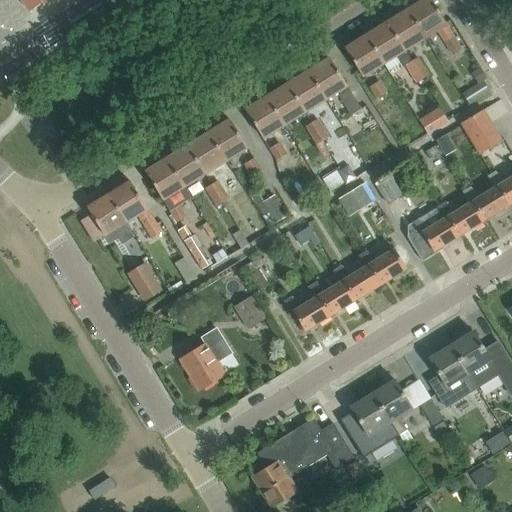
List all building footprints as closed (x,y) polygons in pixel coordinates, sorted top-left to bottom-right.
[(19,0),(29,12),(45,0),(19,0)] [(452,36),(446,26),(430,0),(427,0),(408,11),(425,39),(437,32),(443,41),(451,55),(460,50),(452,36)] [(405,51),(425,39),(408,11),(388,24),(394,35),(404,52),(405,51)] [(411,62),(405,51),(404,52),(394,35),(388,24),(366,36),(373,47),(383,64),(395,57),(402,67),(405,65),(411,75),(423,68),(417,58),(411,62)] [(362,77),(383,64),(373,47),(366,36),(345,49),(362,77)] [(354,99),(347,87),(331,60),(309,73),(326,100),(337,94),(350,117),(361,111),(354,99)] [(423,68),(411,75),(416,84),(428,77),(423,68)] [(305,113),(326,100),(309,73),(288,85),(305,113)] [(377,100),(386,95),(378,82),(369,88),(377,100)] [(483,82),(463,95),(468,105),(489,92),(483,82)] [(284,126),(305,113),(288,85),(267,98),(284,126)] [(262,139),(284,126),(267,98),(245,111),(262,139)] [(353,120),(364,136),(378,127),(368,110),(353,120)] [(483,112),(461,126),(480,157),(502,143),(483,112)] [(312,137),(323,129),(317,120),(306,127),(312,137)] [(208,134),(225,162),(246,149),(229,121),(208,134)] [(323,129),(312,137),(317,145),(329,138),(323,129)] [(204,175),(225,162),(208,134),(187,147),(204,175)] [(278,144),(270,149),(277,161),(286,156),(278,144)] [(183,188),(184,187),(204,175),(187,147),(166,160),(183,188)] [(252,177),(261,171),(253,159),(244,165),(252,177)] [(166,160),(145,173),(162,201),(162,200),(169,211),(176,223),(186,217),(179,206),(191,199),(184,187),(183,188),(166,160)] [(291,193),(300,188),(291,172),(282,177),(291,193)] [(497,187),(508,206),(511,203),(511,178),(506,182),(496,172),(488,177),(495,189),(497,187)] [(374,185),(386,206),(403,196),(389,175),(374,185)] [(211,198),(223,191),(217,182),(205,189),(211,198)] [(130,183),(108,196),(125,223),(138,216),(144,227),(151,238),(160,233),(153,221),(154,221),(147,210),(130,183)] [(483,222),(508,206),(497,187),(495,189),(480,198),(470,188),(462,193),(469,204),(472,203),(483,222)] [(217,207),(228,200),(223,191),(211,198),(217,207)] [(268,227),(278,221),(286,216),(274,195),(262,202),(258,194),(251,198),(268,227)] [(103,236),(125,223),(108,196),(87,209),(103,236)] [(472,203),(469,204),(455,213),(446,202),(437,208),(444,220),(446,218),(458,237),(483,222),(472,203)] [(446,218),(444,220),(429,229),(421,218),(412,224),(412,223),(407,227),(407,238),(422,262),(442,250),(441,248),(458,237),(446,218)] [(185,226),(177,231),(201,270),(212,263),(194,235),(191,237),(185,226)] [(369,266),(381,285),(407,269),(395,250),(376,262),(367,252),(358,257),(365,268),(369,266)] [(144,302),(147,301),(162,291),(145,263),(127,274),(144,302)] [(355,301),(381,285),(369,266),(365,268),(350,277),(342,267),(333,272),(340,284),(344,281),(355,301)] [(270,288),(266,283),(259,271),(248,277),(259,295),(270,288)] [(330,316),(355,301),(344,281),(340,284),(326,292),(317,282),(308,288),(315,299),(319,296),(330,316)] [(305,331),(330,316),(319,296),(315,299),(301,308),(292,298),(283,304),(291,314),(294,313),(305,331)] [(235,307),(249,330),(266,319),(252,297),(235,307)] [(225,374),(217,362),(231,353),(216,330),(202,338),(205,344),(179,361),(198,391),(225,374)] [(511,394),(511,367),(497,343),(484,351),(479,343),(472,332),(450,345),(457,356),(476,387),(476,388),(497,375),(510,396),(511,394)] [(476,387),(457,356),(450,345),(429,359),(447,388),(458,381),(466,393),(476,387)] [(372,394),(397,435),(406,430),(398,417),(412,409),(394,380),(372,394)] [(314,389),(306,393),(317,414),(325,409),(314,389)] [(398,437),(397,435),(372,394),(350,407),(352,411),(339,419),(363,458),(398,437)] [(439,437),(448,431),(428,398),(419,404),(439,437)] [(269,467),(253,478),(271,508),(297,492),(289,478),(326,456),(334,469),(353,457),(332,424),(326,429),(320,420),(297,434),(295,431),(260,453),(269,467)] [(346,468),(354,482),(364,476),(355,461),(346,468)]
